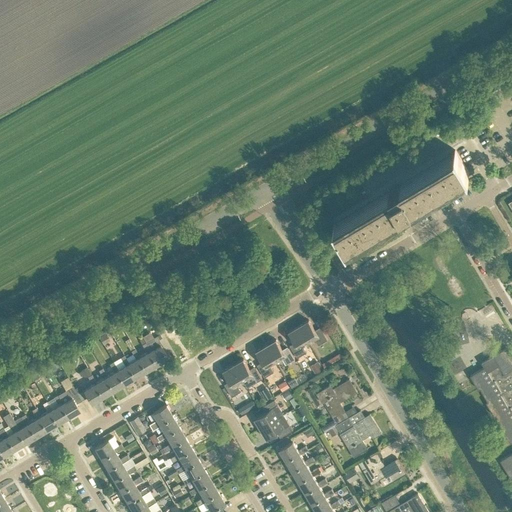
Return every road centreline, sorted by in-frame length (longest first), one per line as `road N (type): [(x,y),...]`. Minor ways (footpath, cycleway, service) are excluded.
road 1 (secondary): [(0,341),(269,187)]
road 2 (secondary): [(269,187),(511,48)]
road 3 (tertiary): [(461,511),(327,285)]
road 4 (unknown): [(498,188),(486,166),(474,164),(359,231)]
road 5 (residential): [(184,371),(327,285)]
road 6 (residential): [(327,285),(453,215)]
road 7 (residential): [(63,441),(184,371)]
